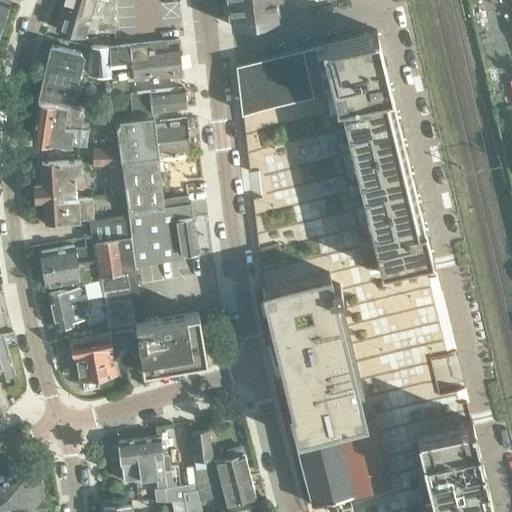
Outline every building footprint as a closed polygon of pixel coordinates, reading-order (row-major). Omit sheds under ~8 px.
[(0,0),(0,20),(2,21),(10,1),(6,0),(0,0)] [(107,29),(115,29),(115,22),(114,21),(113,0),(64,0),(62,6),(106,19),(107,29)] [(227,0),(230,23),(263,19),(262,11),(278,9),(277,0),(227,0)] [(99,29),(107,29),(106,19),(62,6),(56,28),(83,37),(87,25),(99,29)] [(385,17),(316,34),(378,276),(448,258),(385,17)] [(183,73),(181,56),(179,38),(123,44),(108,45),(111,74),(127,73),(129,68),(134,68),(135,79),(183,73)] [(87,73),(103,74),(111,74),(108,45),(89,43),(87,73)] [(52,45),(46,65),(79,73),(83,55),(81,51),(52,45)] [(307,53),(241,69),(249,119),(321,102),(307,53)] [(79,73),(46,65),(39,96),(72,101),(74,91),(78,92),(81,90),(85,77),(83,74),(79,73)] [(129,92),(127,73),(111,74),(112,82),(113,94),(129,92)] [(186,106),(184,85),(132,92),(129,92),(113,94),(126,93),(127,103),(133,103),(134,112),(186,106)] [(100,105),(114,105),(113,95),(100,95),(100,105)] [(87,146),(88,129),(89,122),(83,121),(84,115),(79,114),(80,106),(38,101),(32,139),(79,145),(87,146)] [(121,164),(160,159),(160,153),(191,149),(187,116),(155,120),(154,113),(116,119),(121,164)] [(94,163),(118,163),(118,147),(94,147),(94,163)] [(83,175),(81,158),(41,161),(41,164),(37,164),(34,167),(34,175),(38,178),(42,178),(43,182),(43,183),(50,182),(51,199),(63,198),(62,189),(76,188),(85,187),(84,175),(83,175)] [(160,159),(121,164),(124,183),(127,210),(189,201),(188,193),(170,196),(168,179),(163,179),(160,159)] [(114,184),(122,183),(124,183),(121,164),(112,165),(114,184)] [(45,220),(89,217),(94,217),(92,196),(63,198),(51,199),(50,182),(43,183),(43,182),(34,183),(35,200),(44,199),(45,220)] [(135,264),(184,256),(184,254),(199,251),(191,201),(189,201),(127,210),(127,213),(135,264)] [(136,271),(135,264),(127,213),(113,216),(94,217),(89,217),(92,237),(96,258),(97,267),(99,278),(128,273),(130,286),(135,319),(135,321),(144,319),(136,271)] [(96,258),(92,237),(86,238),(87,246),(75,248),(74,244),(41,250),(44,267),(96,258)] [(96,258),(44,267),(47,284),(80,278),(79,270),(97,267),(96,258)] [(263,280),(267,296),(306,486),(387,467),(376,423),(370,425),(338,293),(349,291),(346,278),(334,281),(329,263),(263,280)] [(130,286),(103,289),(108,324),(109,324),(121,323),(135,321),(130,286)] [(84,308),(90,307),(87,293),(81,294),(79,287),(66,290),(65,288),(49,292),(56,326),(73,322),(72,320),(86,318),(84,308)] [(121,323),(124,335),(137,333),(143,369),(206,358),(199,312),(144,321),(144,319),(135,321),(121,323)] [(110,338),(124,335),(121,323),(109,324),(107,325),(108,331),(71,338),(74,355),(76,355),(80,378),(83,377),(85,387),(99,385),(97,375),(116,371),(110,338)] [(14,330),(3,334),(0,335),(0,376),(15,372),(5,340),(16,337),(14,330)] [(507,511),(486,417),(426,430),(444,511),(507,511)] [(195,459),(213,456),(209,427),(191,429),(195,459)] [(159,434),(118,440),(119,444),(114,444),(111,448),(112,456),(116,459),(121,458),(123,479),(156,475),(157,487),(156,487),(156,488),(154,488),(156,499),(171,500),(182,500),(185,511),(201,511),(200,500),(198,488),(198,481),(176,484),(176,480),(172,480),(168,454),(163,455),(159,434)] [(196,466),(198,481),(198,488),(219,482),(250,474),(242,445),(226,449),(228,457),(196,466)] [(0,475),(0,503),(10,503),(9,500),(26,498),(24,473),(24,471),(21,472),(20,464),(7,466),(9,474),(0,475)] [(26,471),(24,473),(26,498),(9,500),(10,503),(0,503),(0,511),(43,511),(42,480),(40,481),(39,471),(38,470),(26,471)] [(219,482),(198,488),(200,500),(224,494),(227,503),(228,503),(230,509),(251,503),(249,497),(256,495),(250,474),(219,482)] [(171,500),(172,502),(173,511),(185,511),(182,500),(171,500)] [(100,511),(142,511),(132,511),(132,504),(100,503),(100,511)] [(251,503),(230,509),(230,511),(260,511),(258,503),(252,505),(251,503)]
